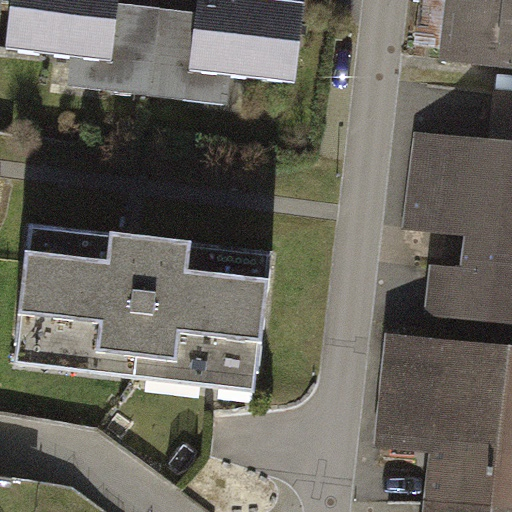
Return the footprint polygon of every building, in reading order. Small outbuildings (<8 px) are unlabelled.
[(299,28),(84,0),(3,0),(0,28),(0,63),(290,101),(299,28)] [(511,0),(449,0),(442,59),(511,68),(511,0)] [(511,147),(423,135),(410,225),(458,232),(445,324),(511,333),(511,147)] [(282,261),(42,235),(29,358),(269,383),(282,261)] [(511,511),(511,360),(390,346),(379,439),(440,446),(431,511),(511,511)]
